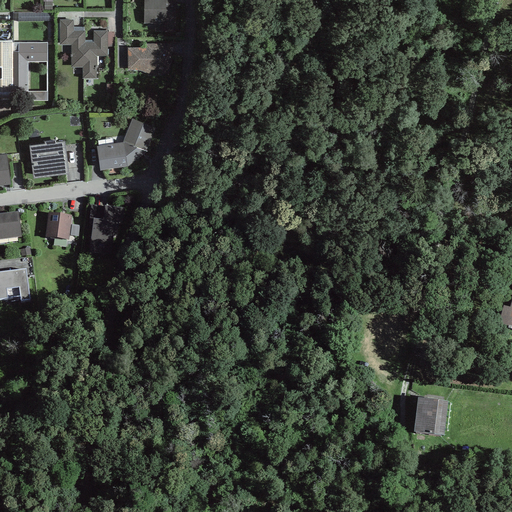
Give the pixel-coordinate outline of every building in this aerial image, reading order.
[(175,0),(143,0),(144,21),(154,21),(154,30),(175,31),(175,0)] [(73,19),(60,19),(60,43),(71,43),(71,66),(82,66),(82,77),(96,77),(96,55),(107,55),(107,29),(93,29),(93,40),(85,40),(85,29),(73,29),(73,19)] [(0,94),(14,95),(14,90),(28,90),(28,60),(47,60),(47,41),(12,41),(12,46),(0,45),(0,94)] [(144,46),(129,47),(130,78),(159,78),(159,67),(173,67),(172,46),(144,46)] [(155,126),(132,117),(123,140),(96,144),(99,167),(128,164),(146,149),(155,126)] [(68,171),(64,139),(29,143),(33,175),(68,171)] [(7,152),(0,152),(0,183),(10,182),(7,152)] [(123,209),(91,205),(89,224),(93,224),(89,252),(111,255),(113,237),(117,237),(118,223),(121,223),(123,209)] [(0,240),(21,238),(18,212),(0,214),(0,240)] [(72,216),(48,213),(45,237),(68,241),(72,216)] [(27,273),(0,275),(0,304),(13,302),(22,305),(30,304),(27,273)] [(451,404),(420,400),(415,437),(447,440),(451,404)]
